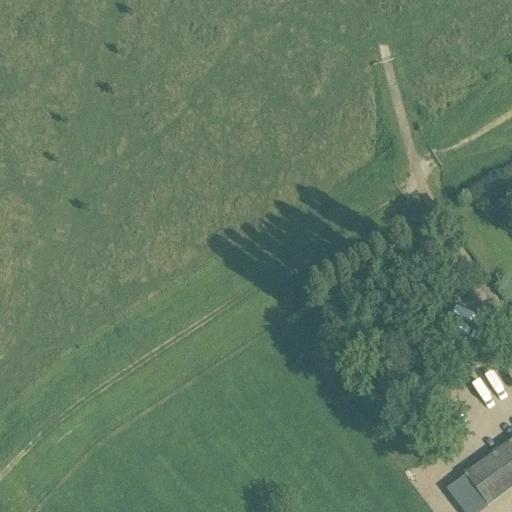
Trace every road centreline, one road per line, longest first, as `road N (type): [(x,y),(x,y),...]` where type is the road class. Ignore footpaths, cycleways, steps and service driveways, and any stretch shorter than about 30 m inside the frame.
road 1 (track): [(511,115),(119,376),(53,424),(0,478)]
road 2 (track): [(511,323),(417,180),(371,0)]
